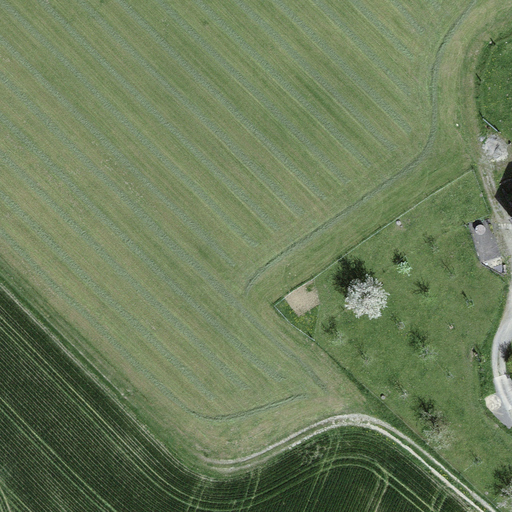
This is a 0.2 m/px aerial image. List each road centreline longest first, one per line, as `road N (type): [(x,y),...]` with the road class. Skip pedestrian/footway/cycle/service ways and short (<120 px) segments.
road 1 (track): [(486,511),(385,429),(359,422),(319,428),(239,465),(193,456),(0,271)]
road 2 (track): [(511,248),(472,117),(470,60),(482,42)]
